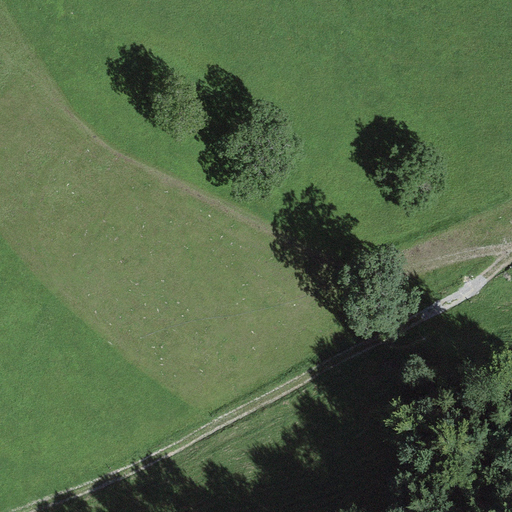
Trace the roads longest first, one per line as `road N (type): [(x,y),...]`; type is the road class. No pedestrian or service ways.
road 1 (track): [(511,256),(491,276),(113,476),(21,511)]
road 2 (track): [(511,244),(349,275),(249,230),(177,183)]
